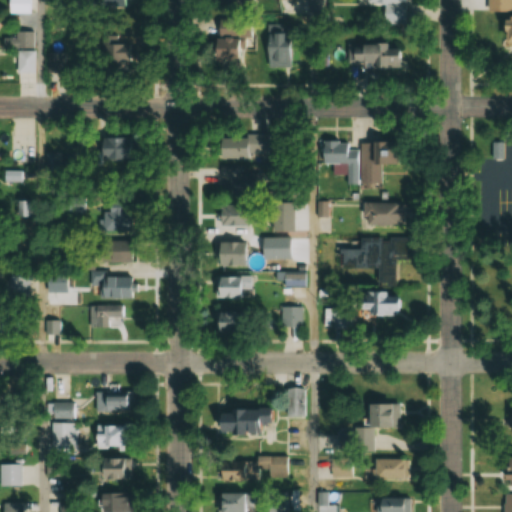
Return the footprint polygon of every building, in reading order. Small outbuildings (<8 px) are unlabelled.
[(5,0),(5,12),(30,12),(29,0),(5,0)] [(376,0),(377,4),(382,4),(382,24),(406,25),(406,0),(376,0)] [(511,18),(509,19),(509,26),(500,26),(500,42),(511,41),(511,18)] [(291,32),(285,32),(285,23),(263,23),(263,67),(291,67),(291,32)] [(100,35),(100,68),(122,68),(122,35),(100,35)] [(211,38),(211,61),(238,61),(238,38),(211,38)] [(346,67),(401,67),(401,44),(346,44),(346,67)] [(32,48),(21,48),(21,68),(32,68),(32,48)] [(63,52),(44,52),(44,70),(63,70),(63,52)] [(95,136),(95,160),(125,160),(125,136),(95,136)] [(216,137),(216,158),(244,158),(244,153),(263,153),(263,136),(216,137)] [(359,142),(359,149),(349,149),(349,141),(319,141),(319,164),(346,164),(346,184),(382,185),(382,164),(396,164),(396,142),(359,142)] [(496,146),(496,163),(485,163),(485,146),(496,146)] [(258,173),(241,173),(241,166),(219,166),(219,195),(258,195),(258,173)] [(2,181),(21,181),(21,170),(2,170),(2,181)] [(16,215),(28,215),(28,200),(16,200),(16,215)] [(402,225),(402,202),(362,202),(362,225),(402,225)] [(268,234),(268,226),(245,225),(246,206),(217,205),(216,227),(249,229),(248,233),(268,234)] [(375,267),(376,284),(399,284),(399,237),(358,237),(358,248),(339,249),(339,268),(375,267)] [(96,241),(96,262),(123,262),(123,241),(96,241)] [(212,266),(241,266),(241,241),(212,241),(212,266)] [(88,285),(94,285),(94,297),(124,297),(124,274),(88,274),(88,285)] [(30,275),(9,275),(9,296),(30,296),(30,275)] [(247,289),(247,276),(210,276),(210,299),(241,299),(241,289),(247,289)] [(401,316),(401,291),(356,291),(356,316),(401,316)] [(108,305),(88,305),(88,326),(108,326),(108,305)] [(302,326),(302,306),(281,306),(281,326),(302,326)] [(329,327),(351,327),(351,308),(329,308),(329,327)] [(247,331),(247,312),(209,312),(209,331),(247,331)] [(283,416),(305,416),(305,387),(283,387),(283,416)] [(94,390),(94,410),(130,410),(130,390),(94,390)] [(72,419),(72,402),(50,402),(50,419),(72,419)] [(398,427),(398,404),(364,404),(364,427),(398,427)] [(225,408),(225,422),(213,422),(214,433),(264,432),(264,408),(225,408)] [(74,448),(74,423),(50,423),(50,448),(74,448)] [(129,424),(96,425),(96,449),(130,448),(129,424)] [(8,444),(8,453),(23,453),(23,444),(8,444)] [(370,479),(408,479),(408,458),(370,458),(370,479)] [(511,485),(511,458),(504,458),(504,474),(493,473),(493,485),(511,485)] [(94,459),(94,480),(126,480),(126,459),(94,459)] [(256,480),(256,460),(214,460),(214,480),(256,480)] [(0,485),(19,485),(19,463),(0,463),(0,485)] [(259,511),(288,511),(288,490),(260,490),(259,511)] [(127,511),(128,492),(95,492),(94,511),(127,511)] [(212,511),(242,511),(242,493),(213,493),(212,511)] [(511,511),(511,493),(502,493),(501,511),(511,511)] [(407,511),(407,498),(369,499),(369,511),(407,511)]
